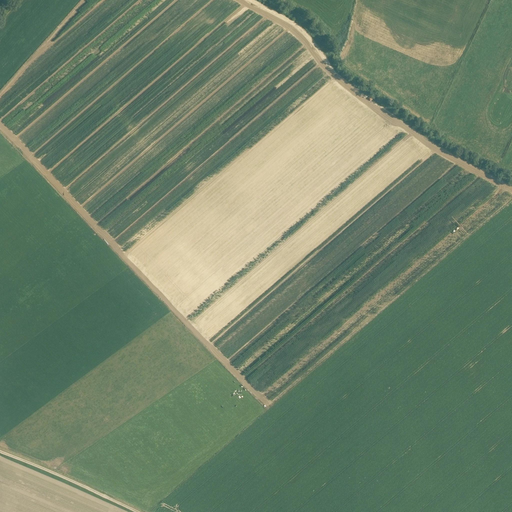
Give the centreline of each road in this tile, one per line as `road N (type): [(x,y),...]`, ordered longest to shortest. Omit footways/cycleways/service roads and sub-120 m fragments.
road 1 (track): [(250,0),(301,29),(333,71),(402,121)]
road 2 (track): [(0,449),(136,511)]
